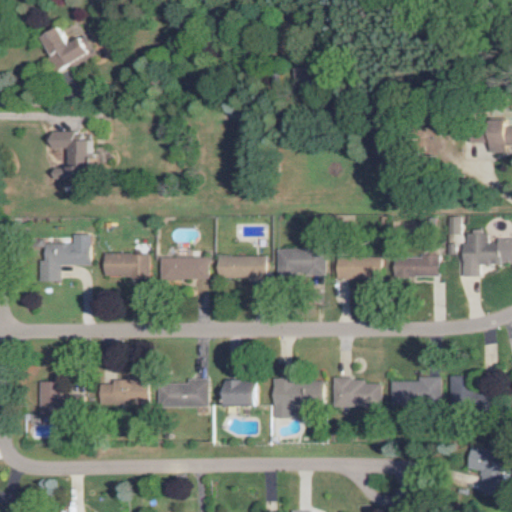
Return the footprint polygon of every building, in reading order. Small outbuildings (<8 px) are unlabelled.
[(73,44),(65,28),(47,36),(55,55),(50,57),(58,73),(97,54),(88,36),(73,44)] [(509,151),(509,145),(511,144),(511,128),(493,128),(493,151),(509,151)] [(52,148),(69,148),(68,167),(56,167),(55,177),(69,178),(69,172),(96,173),(96,164),(106,164),(107,149),(94,148),(95,141),(84,141),(84,132),(53,131),(52,148)] [(511,262),(511,239),(490,241),(489,231),(467,232),(468,245),(453,245),(453,254),(464,253),(465,276),(483,275),(482,264),(511,262)] [(75,243),(49,244),(50,280),(63,280),(63,265),(93,264),(92,234),(75,234),(75,243)] [(327,249),(278,249),(278,279),(299,279),(299,273),(327,273),(327,249)] [(151,253),(106,254),(107,277),(151,276),(151,253)] [(220,278),(269,277),(268,255),(219,256),(220,278)] [(384,277),(384,256),(338,257),(339,279),(384,277)] [(397,276),(441,276),(442,256),(397,256),(397,276)] [(163,257),(163,279),(210,279),(211,257),(163,257)] [(453,375),(454,398),(476,398),(475,374),(453,375)] [(445,376),(423,376),(423,380),(395,381),(395,404),(445,404),(445,376)] [(386,383),(368,383),(368,378),(336,378),(337,406),(386,405),(386,383)] [(227,381),(227,405),(263,404),(262,380),(227,381)] [(42,418),(61,418),(61,409),(88,409),(88,391),(62,391),(62,381),(41,381),(42,418)] [(152,403),(152,381),(103,381),(103,403),(152,403)] [(159,382),(160,407),(211,405),(210,381),(159,382)] [(276,382),(276,416),(298,416),(298,407),(328,407),(328,382),(276,382)] [(486,469),(483,492),(504,495),(510,451),(475,447),(472,468),(486,469)]
